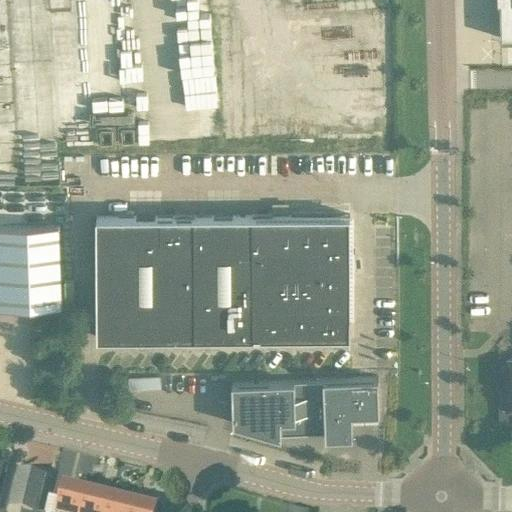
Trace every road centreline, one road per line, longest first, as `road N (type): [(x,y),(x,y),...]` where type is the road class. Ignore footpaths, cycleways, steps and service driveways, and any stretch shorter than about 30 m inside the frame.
road 1 (tertiary): [(440,497),(438,0)]
road 2 (tertiary): [(440,497),(314,491),(195,464)]
road 3 (tertiary): [(195,464),(0,415)]
road 4 (unknown): [(365,324),(360,195)]
